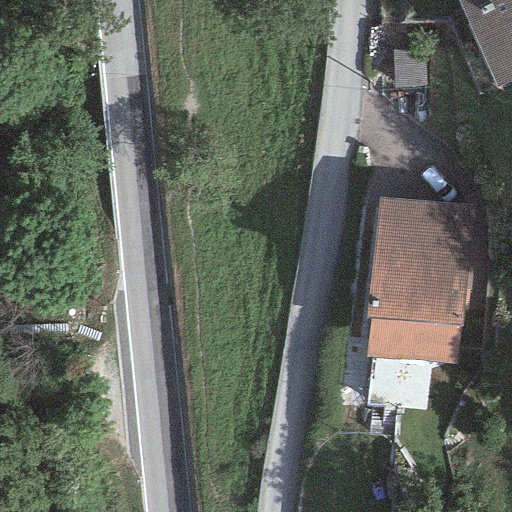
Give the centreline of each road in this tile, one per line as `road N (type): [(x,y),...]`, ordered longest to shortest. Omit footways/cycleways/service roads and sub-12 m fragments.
road 1 (residential): [(344,0),(333,159),(277,511)]
road 2 (tertiary): [(167,511),(116,0)]
